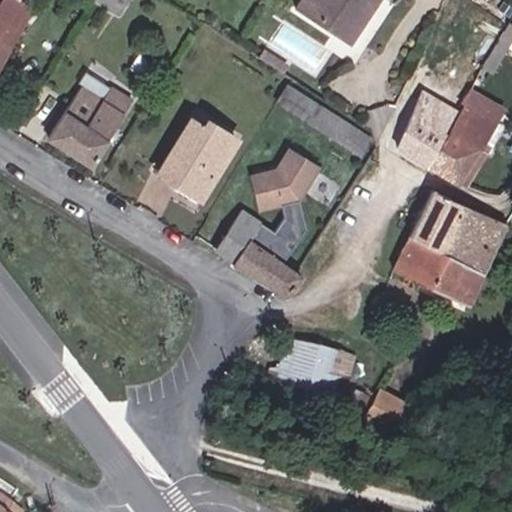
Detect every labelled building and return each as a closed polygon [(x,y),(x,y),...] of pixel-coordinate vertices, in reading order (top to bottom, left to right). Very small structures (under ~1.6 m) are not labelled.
[(91,0),(83,13),(108,29),(127,0),(91,0)] [(280,0),(271,16),(286,26),(300,0),(280,0)] [(358,0),(362,0),(373,7),(377,0),(300,0),(286,26),(325,51),(358,0)] [(0,70),(15,44),(0,34),(0,70)] [(366,147),(282,95),(271,115),(352,167),(366,147)] [(453,189),(477,149),(497,116),(465,96),(452,119),(420,174),(451,192),(453,189)] [(43,153),(87,179),(126,116),(105,103),(97,115),(75,101),(43,153)] [(391,156),(420,174),(452,119),(424,103),(391,156)] [(156,186),(195,212),(233,151),(205,134),(201,142),(188,134),(156,186)] [(453,189),(461,194),(486,154),(477,149),(453,189)] [(296,211),(315,176),(284,159),(272,181),(245,190),(256,224),(296,211)] [(472,202),(495,209),(503,196),(483,184),(472,202)] [(408,245),(439,260),(461,213),(431,199),(408,245)] [(439,260),(479,281),(503,232),(461,213),(439,260)] [(230,280),(246,256),(257,237),(239,226),(211,269),(230,280)] [(391,279),(465,312),(479,281),(439,260),(408,245),(391,279)] [(298,289),(246,256),(230,280),(282,310),(298,289)] [(272,397),(335,416),(348,366),(285,351),(272,397)] [(361,431),(393,450),(406,424),(375,407),(361,431)] [(0,511),(10,511),(0,503),(0,511)]
